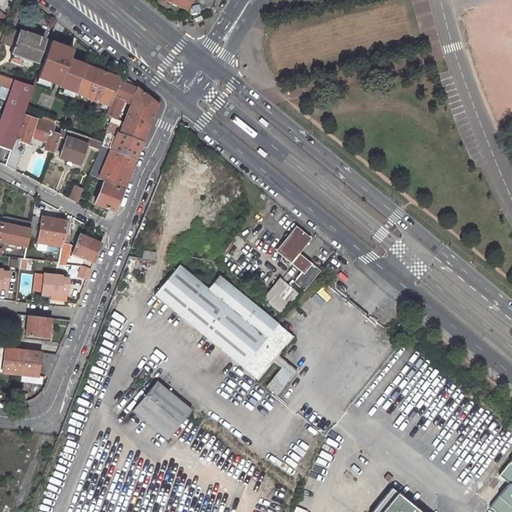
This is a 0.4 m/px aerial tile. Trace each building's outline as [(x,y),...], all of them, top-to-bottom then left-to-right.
[(5,32),(0,45),(0,50),(10,54),(16,36),(5,32)] [(41,43),(16,35),(16,36),(10,54),(9,56),(21,60),(19,67),(20,70),(22,72),(23,72),(25,73),(27,73),(30,72),(31,70),(34,62),(37,63),(42,49),(39,48),(41,43)] [(73,64),(54,57),(47,74),(66,81),(73,64)] [(73,94),(87,100),(86,101),(93,104),(93,103),(107,108),(111,97),(119,78),(82,66),(73,94)] [(0,85),(9,89),(0,114),(0,163),(4,166),(10,151),(14,139),(22,114),(31,88),(0,76),(0,85)] [(120,100),(119,102),(129,106),(135,89),(119,76),(119,78),(111,97),(120,100)] [(155,106),(135,89),(129,106),(119,128),(109,124),(100,144),(99,147),(111,152),(133,161),(155,106)] [(103,117),(112,120),(119,102),(120,100),(111,97),(107,108),(103,117)] [(25,143),(27,136),(45,142),(42,149),(52,154),(58,138),(60,134),(50,130),(51,126),(38,120),(22,114),(14,139),(23,142),(25,143)] [(38,120),(51,126),(54,120),(40,114),(38,120)] [(261,118),(259,121),(265,127),(267,124),(261,118)] [(63,141),(57,158),(76,166),(83,147),(84,146),(78,143),(81,136),(62,128),(60,134),(58,138),(63,141)] [(87,138),(84,146),(83,147),(97,152),(99,147),(100,144),(87,138)] [(19,154),(23,142),(14,139),(10,151),(19,154)] [(260,149),(257,152),(264,157),(266,154),(260,149)] [(10,151),(4,166),(13,170),(19,154),(10,151)] [(133,161),(111,152),(99,180),(121,190),(133,161)] [(120,192),(102,184),(92,205),(112,213),(120,192)] [(82,190),(74,186),(68,198),(77,201),(82,190)] [(68,238),(70,223),(40,217),(35,242),(59,247),(61,237),(68,238)] [(29,224),(2,218),(1,224),(28,230),(29,224)] [(29,230),(28,230),(1,224),(0,229),(0,242),(26,248),(29,230)] [(302,272),(311,262),(300,252),(313,237),(298,224),(276,250),(302,272)] [(77,237),(69,254),(91,263),(98,246),(77,237)] [(140,260),(152,261),(154,254),(145,252),(142,251),(140,260)] [(321,270),(311,262),(302,272),(294,281),(305,290),(321,270)] [(155,296),(260,382),(274,364),(282,371),(268,388),(279,398),(299,373),(279,357),(294,339),(220,278),(209,292),(179,267),(155,296)] [(61,276),(42,274),(42,276),(40,294),(59,296),(59,294),(65,295),(66,289),(67,278),(61,278),(61,276)] [(262,299),(281,314),(296,295),(277,279),(262,299)] [(23,339),(45,342),(45,338),(49,318),(26,315),(23,339)] [(0,372),(36,376),(44,377),(44,376),(48,376),(56,355),(0,347),(0,372)] [(133,413),(169,443),(192,413),(157,384),(133,413)] [(511,511),(511,486),(507,483),(489,506),(496,511),(511,511)] [(419,511),(388,487),(368,511),(419,511)]
